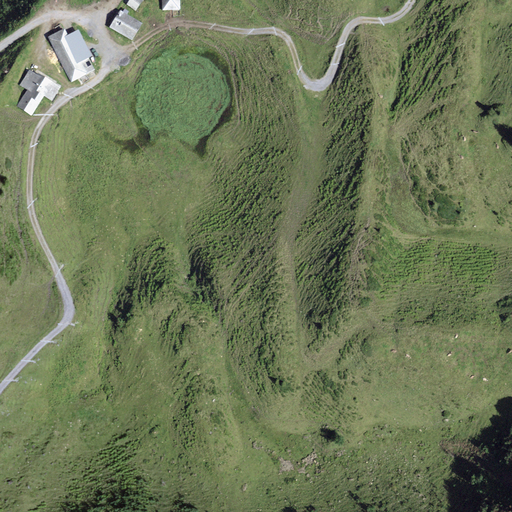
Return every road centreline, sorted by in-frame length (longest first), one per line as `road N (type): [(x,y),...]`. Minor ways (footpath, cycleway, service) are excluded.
road 1 (track): [(108,57),(96,80),(41,121),(33,140),(31,208),(69,316),(0,390)]
road 2 (track): [(108,57),(172,24),(272,30),(286,37),(302,77),(317,86),(331,76),(350,26),(390,20),(412,0)]
